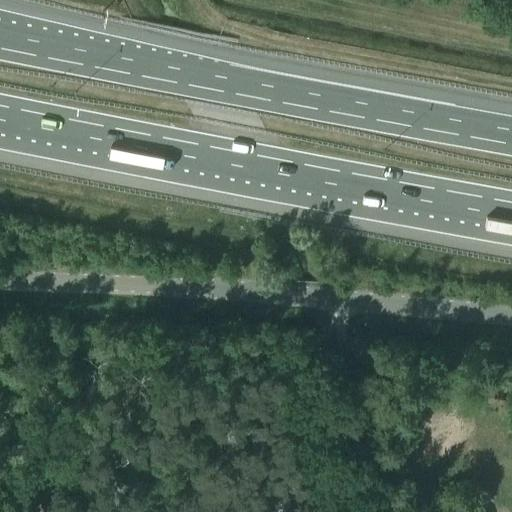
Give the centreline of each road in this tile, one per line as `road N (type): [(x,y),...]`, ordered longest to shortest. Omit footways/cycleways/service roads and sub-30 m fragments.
road 1 (motorway): [(511,136),(0,36)]
road 2 (motorway): [(0,115),(511,210)]
road 3 (unclassified): [(511,318),(321,299),(0,285)]
road 4 (track): [(394,511),(321,299)]
